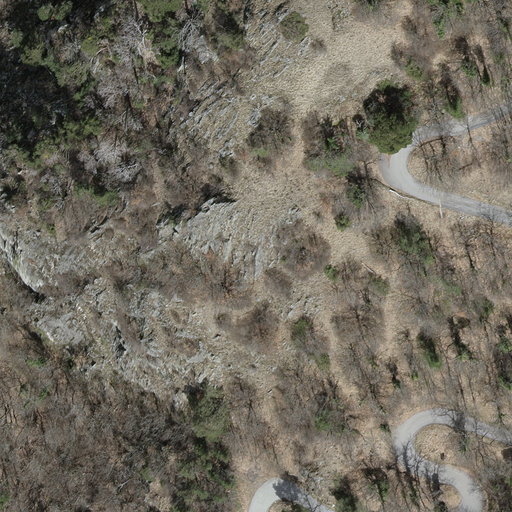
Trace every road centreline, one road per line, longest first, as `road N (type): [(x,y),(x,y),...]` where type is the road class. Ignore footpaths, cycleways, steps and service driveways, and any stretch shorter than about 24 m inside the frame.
road 1 (track): [(511,109),(426,138),(407,155),(406,177),(422,192),(511,222)]
road 2 (track): [(511,439),(453,415),(428,414),(406,441),(416,465),(474,488),(477,511)]
